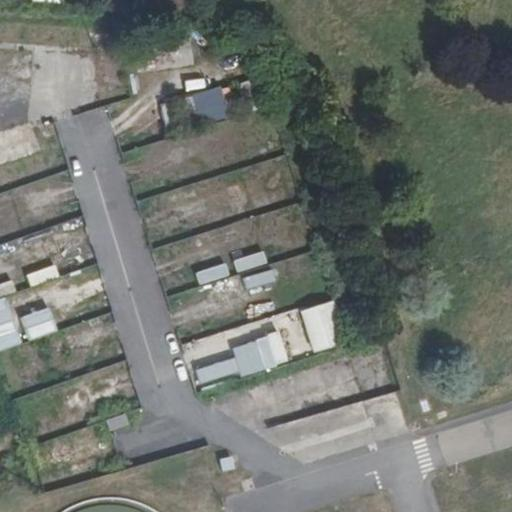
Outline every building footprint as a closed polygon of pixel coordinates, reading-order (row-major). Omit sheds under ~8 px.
[(80,0),(29,0),(31,4),(58,7),(84,10),(80,0)] [(165,127),(225,116),(221,91),(161,102),(165,127)] [(0,301),(0,345),(64,328),(52,287),(0,301)] [(311,354),(342,345),(330,303),(299,311),(311,354)] [(232,359),(191,369),(195,387),(304,362),(294,317),(225,333),(232,359)] [(107,319),(0,351),(0,372),(18,433),(47,424),(37,393),(53,388),(50,380),(68,374),(77,403),(98,396),(100,402),(117,397),(112,382),(125,378),(107,319)] [(124,414),(106,421),(111,436),(130,429),(124,414)]
